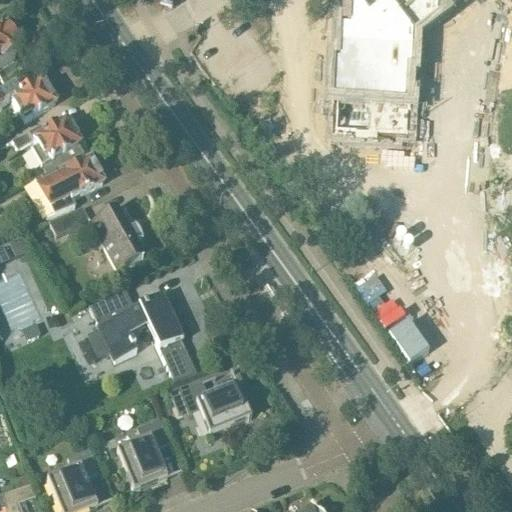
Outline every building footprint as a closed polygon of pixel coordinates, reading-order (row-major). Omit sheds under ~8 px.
[(333,63),(332,101),(336,102),(334,137),(354,138),(354,143),(392,145),(392,139),(408,140),(409,102),(405,102),(407,70),(411,70),(413,34),(441,12),(439,8),(448,0),(358,0),(355,3),(357,6),(350,5),(349,16),(349,29),(340,28),(338,63),(333,63)] [(0,74),(13,66),(15,59),(13,55),(14,52),(17,50),(13,44),(15,41),(12,36),(8,36),(5,30),(0,32),(0,74)] [(27,81),(0,97),(0,113),(2,113),(0,110),(9,105),(23,127),(56,107),(58,106),(55,101),(53,97),(43,82),(41,83),(32,89),(27,81)] [(56,128),(43,136),(40,131),(28,139),(10,147),(16,157),(35,145),(38,150),(31,155),(45,180),(78,163),(83,159),(77,149),(80,147),(66,123),(56,129),(56,128)] [(81,168),(78,163),(45,180),(24,191),(29,198),(37,193),(52,221),(75,211),(71,204),(104,186),(90,162),(81,168)] [(83,213),(88,223),(107,213),(102,203),(83,213)] [(80,213),(69,218),(45,229),(53,243),(86,224),(80,213)] [(140,260),(133,248),(140,244),(133,230),(126,234),(114,213),(88,228),(114,275),(140,260)] [(15,262),(29,256),(22,242),(9,248),(15,262)] [(0,251),(0,268),(9,265),(2,251),(0,251)] [(128,340),(146,331),(172,387),(195,376),(164,310),(167,309),(162,299),(134,312),(125,294),(88,311),(100,336),(88,342),(98,362),(109,357),(113,366),(135,356),(132,349),(134,348),(132,344),(130,344),(128,340)] [(202,387),(182,396),(180,391),(169,396),(178,419),(186,415),(188,419),(199,415),(209,440),(251,423),(237,389),(208,401),(202,387)] [(137,434),(141,445),(117,455),(133,497),(167,483),(155,454),(169,449),(159,425),(137,434)] [(67,463),(72,474),(47,484),(58,511),(96,511),(97,511),(85,483),(99,477),(89,454),(67,463)] [(18,482),(21,491),(30,488),(27,479),(18,482)] [(0,499),(0,511),(3,511),(5,511),(4,511),(20,511),(19,506),(15,494),(0,499)]
